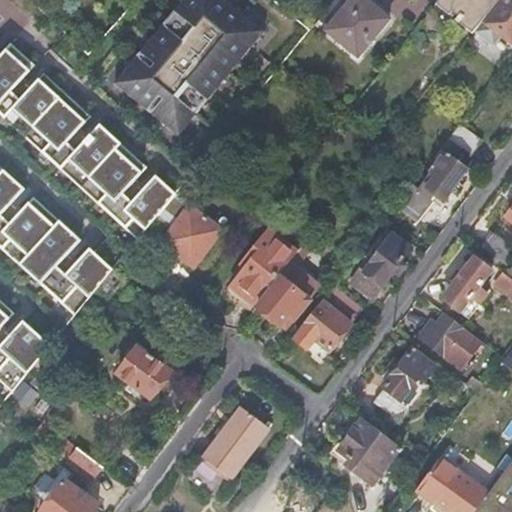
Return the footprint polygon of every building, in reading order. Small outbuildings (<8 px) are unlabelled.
[(259,29),(224,0),(176,0),(112,79),(175,134),(259,29)] [(386,20),(361,0),(349,0),(322,34),(353,60),(386,20)] [(439,0),(437,2),(474,31),(499,0),(439,0)] [(511,0),(501,0),(474,33),(490,46),(499,35),(511,46),(511,0)] [(0,52),(0,110),(126,227),(137,217),(146,223),(178,190),(158,171),(135,196),(123,186),(145,164),(118,144),(122,138),(103,119),(76,143),(68,136),(89,114),(41,71),(21,92),(12,84),(33,63),(8,43),(0,52)] [(458,126),(447,140),(470,158),(481,144),(458,126)] [(436,154),(444,160),(419,192),(411,186),(395,206),(418,223),(437,198),(444,204),(470,171),(440,149),(436,154)] [(0,244),(73,310),(116,266),(92,244),(68,271),(59,261),(81,235),(62,215),(55,219),(32,195),(10,218),(3,210),(28,182),(5,163),(0,168),(0,244)] [(223,234),(191,209),(162,247),(193,271),(223,234)] [(243,259),(247,262),(230,284),(242,293),(238,297),(254,310),(280,278),(276,275),(291,256),(294,253),(266,230),(243,259)] [(511,257),(511,249),(492,234),(481,248),(505,266),(511,257)] [(409,250),(391,236),(365,271),(362,268),(351,283),(373,300),(409,250)] [(276,275),(280,278),(254,310),(278,328),(282,323),(287,327),(314,293),(300,282),(294,289),(284,281),(299,262),(291,256),(276,275)] [(492,273),(474,259),(442,301),(460,314),(472,299),(481,305),(488,296),(479,289),(492,273)] [(136,290),(113,272),(95,293),(109,304),(116,294),(126,302),(136,290)] [(511,282),(503,275),(493,287),(511,301),(511,282)] [(331,286),(324,295),(357,319),(363,310),(331,286)] [(0,377),(13,390),(50,341),(27,314),(1,342),(0,341),(0,324),(11,312),(0,302),(0,377)] [(350,326),(321,303),(293,339),(323,361),(350,326)] [(431,334),(426,330),(419,339),(460,370),(481,343),(445,316),(431,334)] [(171,374),(137,348),(116,377),(150,402),(171,374)] [(435,369),(413,352),(382,391),(384,393),(374,406),(395,422),(406,409),(401,405),(419,380),(423,383),(435,369)] [(69,364),(59,356),(43,376),(53,384),(69,364)] [(448,373),(442,381),(457,392),(463,384),(448,373)] [(267,432),(240,411),(202,461),(230,482),(267,432)] [(400,450),(363,422),(339,453),(343,456),(338,462),(370,487),(400,450)] [(56,432),(45,423),(37,432),(49,442),(56,432)] [(57,449),(69,458),(65,462),(91,482),(102,468),(65,439),(57,449)] [(306,457),(296,469),(318,486),(327,474),(306,457)] [(440,461),(415,493),(439,511),(476,511),(488,497),(440,461)] [(511,511),(511,463),(488,497),(476,511),(511,511)] [(93,511),(96,508),(65,482),(41,511),(93,511)]
